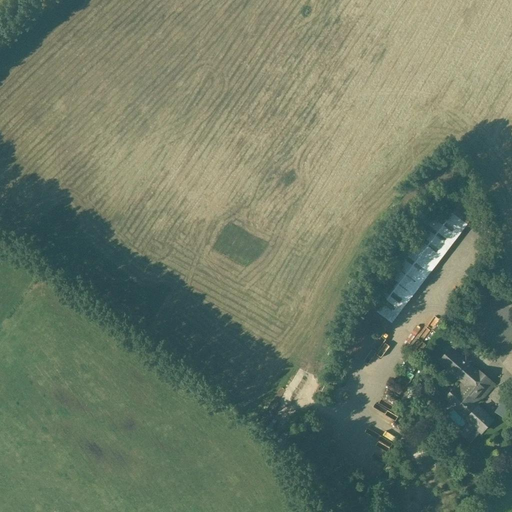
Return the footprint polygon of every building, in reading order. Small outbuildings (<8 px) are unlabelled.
[(434,208),(366,298),(390,316),(457,227),(434,208)] [(372,312),(363,307),(358,317),(367,321),(372,312)] [(395,316),(376,345),(387,352),(406,323),(395,316)] [(457,355),(447,367),(464,382),(474,370),(468,365),(470,362),(466,358),(463,360),(457,355)] [(337,367),(333,374),(340,378),(344,371),(337,367)] [(464,382),(457,391),(455,390),(447,398),(468,418),(467,419),(472,423),(466,429),(466,430),(467,432),(468,431),(474,436),(479,430),(482,432),(492,422),(476,406),(493,385),(481,374),(480,374),(475,369),(474,370),(464,382)] [(388,385),(375,411),(385,416),(398,391),(388,385)]
